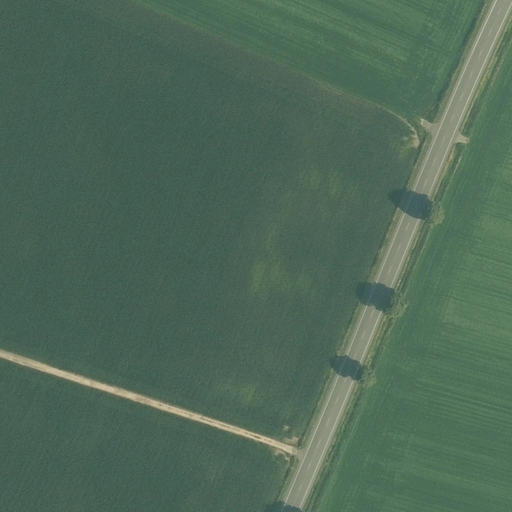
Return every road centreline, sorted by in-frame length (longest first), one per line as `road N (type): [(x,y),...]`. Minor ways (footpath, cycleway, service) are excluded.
road 1 (secondary): [(505,0),(313,454)]
road 2 (unclassified): [(0,348),(313,454)]
